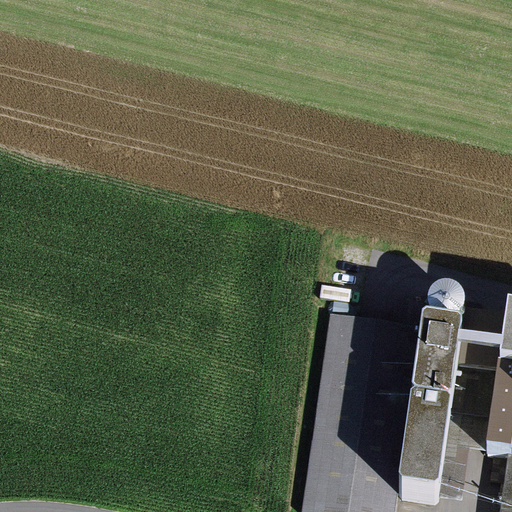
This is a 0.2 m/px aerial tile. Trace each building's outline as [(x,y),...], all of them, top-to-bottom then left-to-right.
[(335,264),(364,270),(369,245),(340,239),(335,264)] [(440,300),(431,307),(428,319),(432,329),(442,336),(453,335),(462,327),(465,316),(461,305),(451,299),(440,300)] [(421,335),(332,322),(304,511),(395,511),(397,501),(421,335)] [(511,322),(509,322),(503,363),(501,373),(501,376),(511,377),(511,322)] [(421,335),(397,501),(438,506),(458,367),(460,357),(462,341),(421,335)] [(503,363),(460,357),(458,367),(501,373),(503,363)] [(511,377),(501,376),(499,376),(487,459),(509,462),(511,462),(511,377)] [(511,511),(511,462),(509,462),(501,511),(511,511)]
